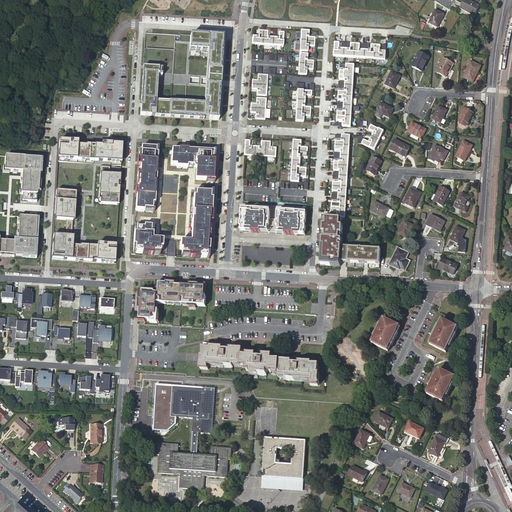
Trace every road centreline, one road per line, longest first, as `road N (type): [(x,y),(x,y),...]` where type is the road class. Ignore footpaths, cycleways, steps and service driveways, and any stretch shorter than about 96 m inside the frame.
road 1 (residential): [(134,126),(56,122),(46,279)]
road 2 (tertiary): [(476,287),(468,482)]
road 3 (residential): [(324,279),(320,331),(252,327),(206,335)]
road 4 (residential): [(134,126),(126,262),(136,271)]
road 5 (residential): [(310,278),(319,133)]
road 6 (residential): [(117,511),(123,368)]
road 7 (residential): [(235,131),(225,273)]
road 8 (residential): [(123,368),(0,360)]
